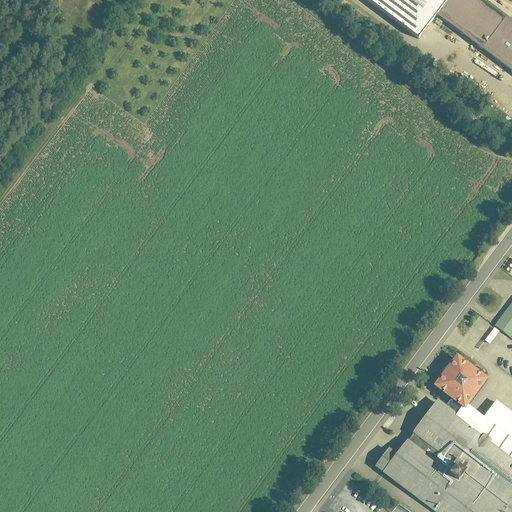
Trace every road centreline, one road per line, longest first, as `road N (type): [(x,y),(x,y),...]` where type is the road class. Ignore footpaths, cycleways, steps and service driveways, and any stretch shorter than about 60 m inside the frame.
road 1 (tertiary): [(303,511),(511,236)]
road 2 (track): [(511,157),(303,0)]
road 3 (track): [(0,200),(160,0)]
